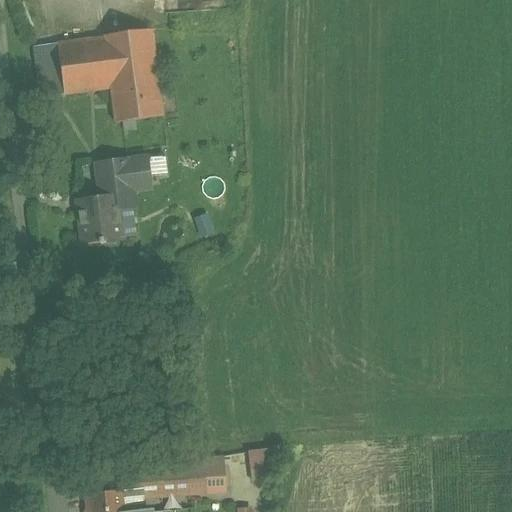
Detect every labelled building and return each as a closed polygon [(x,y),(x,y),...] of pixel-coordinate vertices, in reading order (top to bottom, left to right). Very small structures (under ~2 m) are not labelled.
[(152,30),(104,36),(104,38),(34,47),(41,99),(111,89),(115,123),(163,117),(152,30)] [(127,160),(98,164),(102,199),(83,201),(85,212),(79,213),(83,242),(99,240),(100,244),(104,244),(104,243),(122,241),(118,209),(133,208),(127,160)] [(210,213),(196,218),(203,237),(216,232),(210,213)] [(277,447),(251,450),(254,482),(281,479),(277,447)] [(201,467),(189,468),(190,492),(203,491),(201,467)] [(189,468),(138,472),(140,496),(190,492),(189,468)] [(123,511),(121,493),(89,496),(90,511),(123,511)]
